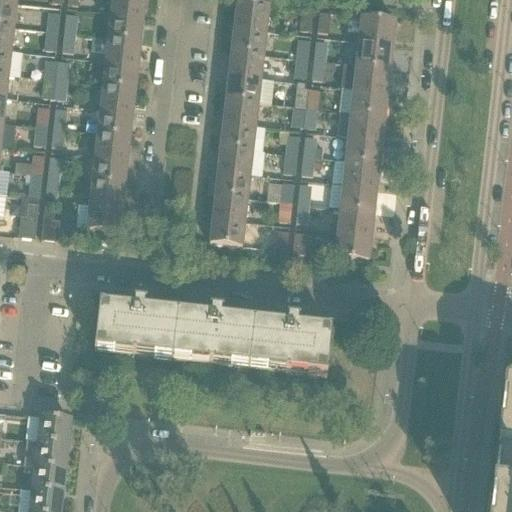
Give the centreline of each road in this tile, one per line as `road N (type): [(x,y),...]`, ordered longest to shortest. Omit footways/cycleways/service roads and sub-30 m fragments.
road 1 (tertiary): [(394,472),(143,448),(115,466),(103,511)]
road 2 (tertiary): [(474,306),(506,0)]
road 3 (tertiary): [(443,0),(410,305)]
road 4 (unclassified): [(140,277),(174,0)]
road 5 (unclassified): [(410,305),(140,277)]
road 6 (unclassified): [(140,277),(39,268),(23,414)]
road 7 (tertiary): [(454,510),(474,306)]
road 8 (tertiary): [(410,305),(394,472)]
